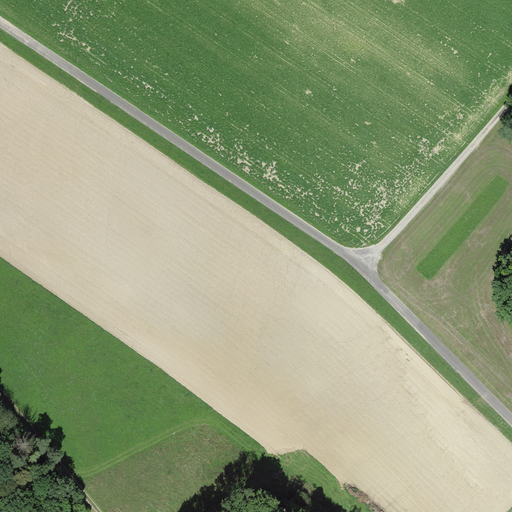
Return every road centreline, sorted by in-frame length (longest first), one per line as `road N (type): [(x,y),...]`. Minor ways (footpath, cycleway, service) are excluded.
road 1 (track): [(0,18),(368,264),(511,413)]
road 2 (track): [(368,264),(511,99)]
road 3 (track): [(0,389),(105,511)]
